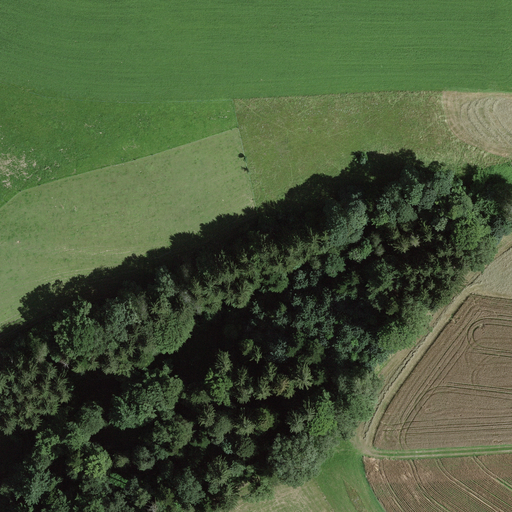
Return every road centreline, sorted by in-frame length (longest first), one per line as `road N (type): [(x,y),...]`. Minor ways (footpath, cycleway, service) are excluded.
road 1 (track): [(494,238),(361,390),(351,424),(365,452),(378,457),(511,450)]
road 2 (track): [(194,511),(310,458),(352,409)]
